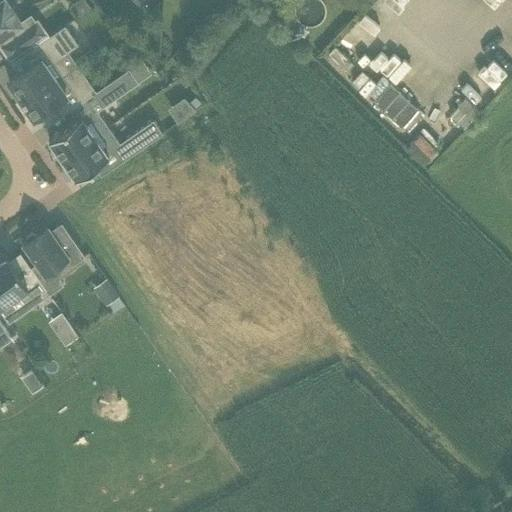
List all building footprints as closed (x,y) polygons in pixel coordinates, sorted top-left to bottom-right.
[(0,0),(0,40),(2,44),(1,45),(10,57),(36,39),(46,33),(37,20),(36,21),(27,27),(22,19),(8,0),(0,0)] [(85,0),(75,0),(71,3),(79,15),(91,7),(85,0)] [(381,0),(374,9),(387,21),(406,0),(381,0)] [(9,80),(20,97),(56,73),(52,67),(70,54),(68,51),(78,43),(66,25),(30,49),(38,60),(9,80)] [(96,91),(93,93),(102,107),(138,83),(129,69),(96,91)] [(411,127),(426,108),(380,70),(365,89),(411,127)] [(56,73),(20,97),(33,116),(53,103),(61,114),(93,93),(85,82),(70,92),(56,73)] [(192,98),(189,101),(194,107),(198,104),(200,102),(195,96),(192,98)] [(452,113),(464,125),(480,108),(468,97),(452,113)] [(62,157),(109,125),(95,105),(49,138),(62,157)] [(120,142),(109,125),(62,157),(64,159),(63,161),(68,169),(69,168),(77,176),(117,150),(124,159),(163,131),(152,118),(120,142)] [(409,146),(426,164),(442,149),(424,131),(409,146)] [(26,244),(24,246),(38,265),(32,269),(33,270),(49,293),(51,296),(65,286),(54,269),(69,259),(73,265),(85,257),(74,243),(63,251),(48,229),(38,236),(32,233),(26,237),(26,244)] [(0,305),(19,292),(29,307),(49,293),(33,270),(22,278),(6,255),(0,259),(0,258),(0,305)] [(109,304),(120,297),(108,279),(97,287),(109,304)] [(70,322),(58,330),(67,342),(78,334),(70,322)] [(32,369),(23,376),(33,390),(42,384),(32,369)]
